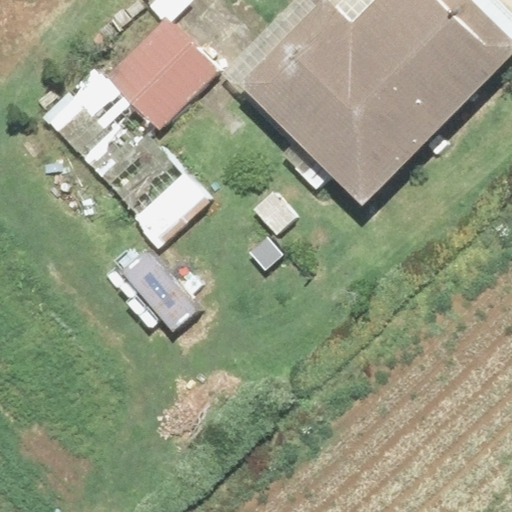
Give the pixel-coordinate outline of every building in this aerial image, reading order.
[(313,149),(296,167),(325,195),(344,176),(380,211),(511,75),(511,37),(473,0),(404,0),(369,36),(343,11),(259,97),(313,149)] [(225,81),(161,9),(123,43),(143,64),(121,84),(165,134),(225,81)] [(98,174),(149,129),(103,77),(52,121),(98,174)] [(149,129),(98,174),(143,225),(194,181),(149,129)] [(194,181),(143,225),(165,251),(216,206),(194,181)]
